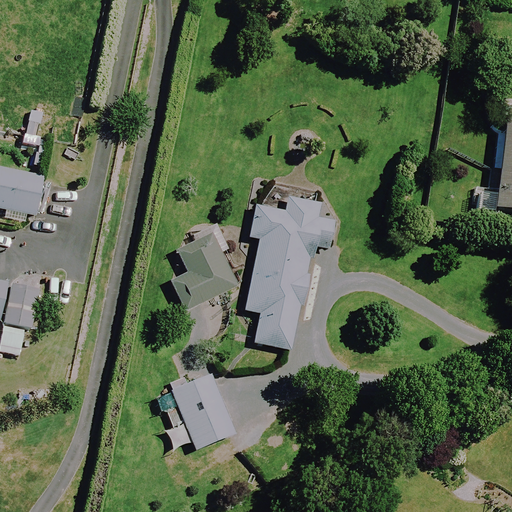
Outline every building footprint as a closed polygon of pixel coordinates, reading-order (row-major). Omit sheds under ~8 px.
[(492,212),(511,215),(511,132),(505,131),(492,212)] [(44,180),(0,170),(0,212),(35,220),(44,180)] [(284,203),(282,214),(254,209),(249,241),(256,242),(245,315),(256,316),(250,355),(292,361),(301,303),(306,303),(314,253),(329,255),(335,222),(319,220),(321,209),(284,203)] [(237,290),(212,238),(176,256),(186,277),(169,285),(184,316),(237,290)] [(0,324),(1,325),(9,286),(0,284),(0,324)] [(236,436),(210,379),(158,402),(171,430),(182,424),(195,454),(236,436)]
